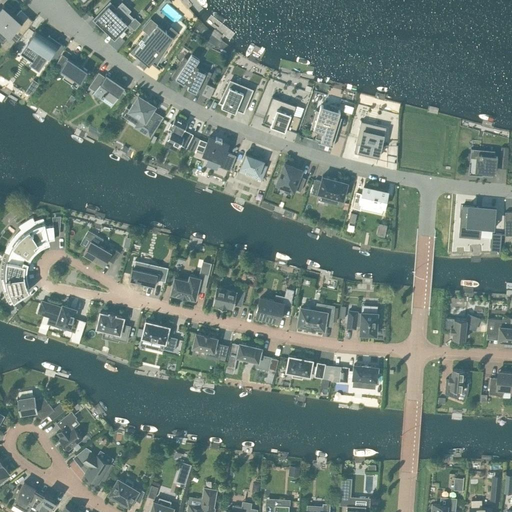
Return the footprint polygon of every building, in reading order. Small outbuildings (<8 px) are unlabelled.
[(95,17),(93,19),(95,21),(96,20),(106,30),(108,28),(116,35),(113,38),(114,39),(128,23),(135,30),(140,23),(134,17),(134,16),(134,17),(129,12),(131,10),(122,1),(117,6),(111,12),(105,7),(96,18),(95,17)] [(0,7),(0,26),(1,27),(0,28),(0,35),(5,40),(2,42),(3,43),(10,35),(17,41),(26,30),(25,29),(23,31),(18,26),(23,20),(20,23),(15,18),(17,15),(17,14),(4,3),(0,7)] [(178,32),(170,25),(166,31),(157,23),(149,33),(147,32),(130,52),(141,61),(146,55),(156,64),(157,64),(155,63),(165,52),(178,32)] [(58,44),(36,29),(28,41),(24,47),(36,55),(29,64),(39,71),(45,62),(46,62),(58,44)] [(176,69),(171,77),(183,84),(185,81),(189,84),(187,87),(201,94),(210,98),(215,87),(206,83),(212,72),(198,65),(197,64),(201,58),(193,53),(189,59),(188,59),(184,56),(176,69)] [(66,58),(62,55),(56,63),(61,66),(61,67),(72,75),(68,80),(71,82),(73,84),(74,83),(77,85),(87,70),(68,56),(66,58)] [(99,71),(89,86),(95,90),(92,94),(93,94),(96,90),(113,102),(110,106),(111,106),(125,86),(106,73),(105,76),(99,71)] [(38,85),(32,81),(25,90),(32,95),(38,85)] [(239,86),(228,82),(220,102),(222,103),(221,106),(235,111),(236,109),(244,112),(254,88),(240,83),(239,86)] [(138,95),(129,110),(141,117),(137,124),(135,126),(145,132),(146,131),(151,134),(157,125),(152,122),(147,119),(153,109),(155,105),(134,92),(134,93),(138,95)] [(323,102),(338,107),(340,99),(326,94),(323,102)] [(272,96),(263,121),(271,124),(270,125),(285,130),(286,127),(298,132),(298,131),(296,130),(301,117),(293,114),(296,105),(272,96)] [(317,109),(316,109),(310,128),(311,128),(311,127),(324,131),(320,142),(333,146),(342,117),(341,116),(341,117),(339,116),(340,110),(321,104),(319,110),(317,109)] [(345,104),(343,110),(352,113),(354,106),(345,104)] [(187,123),(175,117),(172,123),(171,122),(168,128),(172,130),(168,137),(178,142),(178,143),(179,144),(181,141),(187,145),(186,148),(195,151),(200,138),(193,134),(193,133),(184,129),(187,123)] [(372,131),(360,128),(354,152),(378,158),(385,127),(373,124),(372,131)] [(216,138),(210,135),(202,155),(220,162),(218,166),(230,170),(236,155),(225,151),(228,142),(222,140),(222,139),(216,137),(216,138)] [(470,159),(468,173),(492,175),(493,172),(494,155),(495,150),(471,148),(470,152),(470,159)] [(265,159),(246,152),(239,171),(262,180),(268,165),(263,163),(265,159)] [(302,169),(285,163),(277,183),(294,190),(294,188),(301,191),(306,177),(299,175),(302,169)] [(321,181),(315,180),(311,193),(318,195),(319,192),(330,196),(329,202),(337,205),(339,198),(343,199),(348,182),(322,175),(321,181)] [(357,192),(353,207),(361,209),(361,208),(362,201),(384,206),(387,191),(364,186),(362,193),(357,192)] [(462,217),(460,235),(479,237),(479,236),(480,227),(493,228),(494,228),(496,208),(462,204),(461,217),(462,217)] [(8,243),(4,251),(24,259),(24,260),(28,262),(30,258),(26,255),(28,253),(30,251),(33,254),(36,251),(40,248),(44,245),(48,244),(46,239),(50,237),(55,237),(54,224),(51,224),(48,224),(46,225),(45,223),(41,224),(37,225),(35,220),(33,215),(29,217),(23,221),(17,225),(21,229),(25,233),(22,236),(18,240),(16,243),(15,242),(14,243),(11,240),(8,243)] [(379,223),(376,235),(384,236),(387,224),(379,223)] [(502,233),(492,232),(492,237),(492,238),(490,252),(500,252),(502,233)] [(111,251),(91,240),(84,252),(104,264),(107,259),(113,262),(120,251),(113,247),(111,251)] [(4,251),(2,260),(8,261),(7,267),(7,273),(7,279),(8,284),(10,289),(10,290),(4,293),(5,295),(7,297),(8,300),(9,302),(10,302),(15,299),(28,291),(27,290),(25,285),(30,284),(28,278),(27,273),(27,267),(29,262),(28,262),(24,260),(24,259),(4,251)] [(132,267),(130,279),(155,285),(158,273),(148,271),(149,267),(150,263),(136,260),(134,267),(132,267)] [(168,267),(162,266),(160,273),(159,279),(165,281),(168,267)] [(174,276),(171,292),(181,295),(185,295),(185,296),(195,298),(198,287),(205,289),(209,274),(200,272),(199,277),(190,274),(188,280),(174,276)] [(236,290),(217,285),(213,302),(219,303),(219,306),(226,307),(227,305),(233,307),(234,303),(241,305),(245,289),(237,287),(236,290)] [(284,303),(260,297),(256,314),(280,320),(284,303)] [(42,301),(39,312),(49,315),(50,316),(58,318),(57,321),(65,323),(64,327),(73,330),(70,339),(79,342),(85,321),(79,319),(73,317),(76,309),(76,308),(71,306),(63,303),(62,307),(42,301)] [(316,309),(301,307),(298,324),(306,325),(306,326),(315,328),(315,327),(324,328),(324,323),(332,325),(335,305),(326,303),(325,311),(316,309)] [(376,330),(377,323),(380,323),(380,316),(377,316),(377,311),(362,310),(361,315),(357,314),(358,311),(349,310),(347,327),(356,328),(356,325),(361,325),(360,333),(369,334),(369,333),(373,333),(373,334),(376,334),(376,332),(377,332),(377,330),(376,330)] [(109,313),(100,311),(97,327),(115,331),(114,337),(127,340),(130,325),(122,323),(124,317),(115,314),(115,313),(109,312),(109,313)] [(488,318),(486,332),(494,333),(499,334),(498,339),(503,340),(511,340),(511,326),(510,326),(511,318),(503,315),(502,319),(495,318),(488,318)] [(446,317),(445,327),(450,328),(450,331),(453,332),(452,338),(465,339),(465,336),(468,336),(468,331),(469,327),(471,324),(466,322),(466,319),(464,319),(454,318),(446,317)] [(154,322),(146,320),(142,336),(162,341),(161,347),(174,350),(177,338),(169,336),(169,338),(166,337),(169,325),(161,323),(154,321),(154,322)] [(223,335),(221,342),(228,343),(230,331),(219,329),(218,334),(223,335)] [(204,334),(196,332),(193,346),(208,349),(207,354),(220,357),(223,344),(216,343),(217,337),(209,335),(210,334),(204,333),(204,334)] [(233,342),(227,365),(235,366),(237,355),(258,360),(257,366),(268,368),(269,368),(276,370),(278,359),(271,357),(260,354),(262,347),(240,342),(239,344),(233,342)] [(286,370),(293,372),(292,375),(301,378),(302,374),(309,375),(310,375),(309,375),(310,372),(315,373),(314,377),(322,378),(325,363),(317,362),(317,366),(312,365),(313,359),(312,359),(304,357),(305,357),(305,356),(297,355),(297,356),(289,355),(289,354),(289,355),(286,370),(285,370),(286,370)] [(349,367),(341,366),(340,380),(347,381),(348,376),(353,376),(353,377),(377,380),(378,366),(369,365),(369,364),(368,364),(368,365),(364,364),(363,364),(354,363),(353,370),(348,370),(349,367)] [(449,375),(449,378),(446,378),(445,393),(457,398),(460,389),(463,389),(463,385),(468,384),(467,375),(467,374),(464,373),(464,369),(452,368),(452,375),(449,375)] [(511,371),(498,370),(497,377),(490,377),(489,393),(496,394),(503,397),(506,389),(511,389),(511,388),(511,387),(511,371)] [(54,409),(44,397),(36,398),(35,394),(18,397),(20,413),(32,411),(32,414),(38,413),(42,419),(48,414),(54,409)] [(61,402),(55,407),(61,414),(67,409),(61,402)] [(68,425),(76,418),(77,417),(72,410),(57,422),(62,428),(57,432),(61,437),(59,438),(68,449),(83,438),(74,427),(71,429),(68,425)] [(90,465),(85,473),(91,477),(90,478),(96,482),(97,481),(99,482),(110,463),(97,455),(96,455),(90,451),(84,461),(90,465)] [(0,482),(5,479),(3,478),(10,473),(0,460),(0,482)] [(185,462),(179,481),(185,483),(191,464),(185,462)] [(299,474),(300,465),(291,464),(291,474),(299,474)] [(455,477),(454,484),(454,489),(462,490),(463,490),(464,476),(463,476),(463,478),(459,477),(459,478),(455,477)] [(140,502),(144,491),(139,488),(138,489),(132,486),(134,482),(127,478),(125,481),(118,477),(109,493),(117,498),(122,501),(122,500),(130,505),(134,498),(140,502)] [(27,511),(32,504),(39,491),(34,488),(35,487),(24,481),(16,496),(17,496),(13,504),(26,511),(27,511)] [(501,482),(492,481),(490,500),(499,500),(501,482)] [(158,486),(152,484),(148,496),(154,498),(158,486)] [(341,484),(340,500),(349,500),(350,496),(350,485),(341,484)] [(213,511),(214,508),(213,508),(216,490),(204,488),(201,506),(192,504),(190,511),(213,511)] [(39,491),(32,504),(37,507),(36,508),(43,511),(47,511),(55,499),(45,493),(44,494),(39,491)] [(171,501),(159,497),(158,501),(154,500),(149,511),(174,511),(172,511),(174,506),(170,505),(171,501)] [(454,511),(456,498),(447,497),(447,504),(433,503),(431,511),(454,511)] [(472,508),(469,508),(469,511),(491,511),(492,507),(481,508),(481,500),(472,500),(472,508)] [(329,511),(330,503),(323,503),(322,511),(329,511)]
